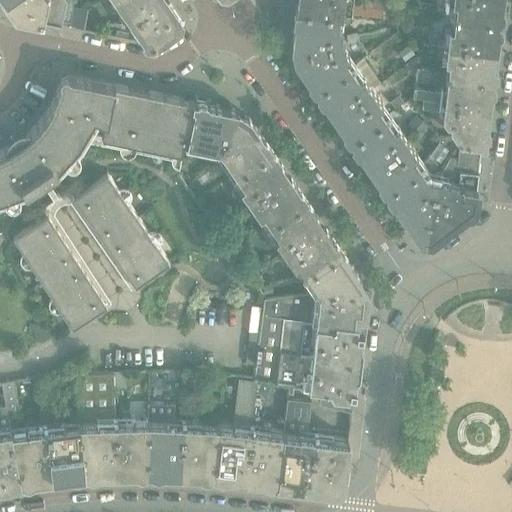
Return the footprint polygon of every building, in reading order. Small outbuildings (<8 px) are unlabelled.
[(46,0),(4,0),(14,14),(42,20),(46,0)] [(72,6),(72,0),(46,0),(42,20),(68,25),(72,6)] [(179,17),(167,0),(114,0),(130,22),(142,40),(151,42),(152,42),(178,24),(179,17)] [(296,0),(296,7),(340,12),(350,14),(384,18),(394,19),(396,0),(377,0),(383,1),(382,8),(351,3),(351,0),(296,0)] [(451,0),(451,2),(455,2),(454,13),(497,19),(499,0),(451,0)] [(83,28),(87,9),(72,6),(68,25),(83,28)] [(347,55),(342,47),(340,32),(341,23),(339,23),(340,12),(296,7),(291,45),(292,45),(295,47),(296,53),(295,57),(316,87),(349,64),(344,57),(347,55)] [(494,43),(497,19),(454,13),(452,25),(448,25),(443,62),(448,63),(447,73),(490,79),(493,53),(491,50),(491,45),(494,43)] [(380,102),(370,87),(358,71),(356,73),(349,64),(316,87),(351,138),(384,115),(377,105),(380,102)] [(487,102),(490,79),(447,73),(445,86),(440,85),(439,91),(414,88),(412,98),(423,99),(422,108),(437,110),(437,112),(441,113),(445,120),(449,120),(448,125),(458,138),(477,140),(477,142),(481,143),(481,141),(482,141),(486,111),(484,109),(484,104),(487,102)] [(0,198),(25,190),(40,180),(53,199),(56,204),(61,200),(58,196),(45,176),(60,166),(82,142),(86,136),(119,142),(119,146),(121,149),(124,151),(127,151),(130,150),(133,148),(134,145),(171,153),(171,156),(173,159),(175,161),(178,162),(181,150),(183,150),(184,144),(193,100),(149,91),(146,93),(129,90),(126,86),(65,74),(65,75),(62,77),(61,77),(57,90),(51,102),(45,113),(37,123),(28,132),(26,135),(26,139),(27,142),(21,146),(14,150),(11,147),(8,147),(5,147),(0,149),(0,198)] [(403,102),(398,94),(389,100),(394,108),(403,102)] [(270,148),(248,116),(243,116),(238,113),(237,109),(193,100),(184,144),(220,152),(234,173),(270,148)] [(411,129),(422,117),(416,108),(411,112),(415,114),(406,124),(411,129)] [(415,153),(404,137),(393,122),(390,124),(384,115),(351,138),(385,188),(419,165),(411,155),(415,153)] [(418,135),(427,125),(422,117),(411,129),(418,135)] [(440,162),(449,149),(438,140),(429,152),(440,162)] [(475,203),(476,190),(476,187),(481,146),(459,144),(454,169),(460,168),(458,171),(456,186),(429,179),(419,165),(385,188),(405,217),(417,233),(419,236),(430,238),(475,203)] [(305,198),(287,173),(270,148),(234,173),(242,185),(239,187),(257,213),(260,211),(269,223),(305,198)] [(189,183),(195,177),(188,171),(183,178),(189,183)] [(169,261),(138,216),(107,172),(80,190),(77,185),(68,190),(58,196),(61,200),(64,199),(67,198),(68,199),(130,287),(130,286),(132,288),(135,288),(136,287),(134,284),(169,261)] [(205,193),(197,182),(190,187),(198,198),(205,193)] [(340,249),(322,223),(305,198),(269,223),(277,235),(274,237),(292,263),(295,261),(304,273),(340,249)] [(110,300),(81,256),(52,210),(52,209),(53,206),(56,204),(53,199),(43,206),(36,213),(39,218),(12,235),(71,326),(105,303),(108,307),(109,305),(110,302),(109,300),(110,300)] [(214,224),(228,214),(224,208),(210,217),(214,224)] [(245,240),(239,231),(227,240),(233,249),(245,240)] [(360,278),(340,249),(304,273),(316,291),(318,292),(316,305),(312,304),(310,319),(356,324),(357,311),(363,312),(365,290),(361,287),(359,282),(360,278)] [(263,280),(257,271),(252,274),(259,284),(263,280)] [(273,294),(270,284),(262,286),(265,296),(273,294)] [(353,388),(361,325),(356,324),(310,319),(261,313),(253,378),(275,380),(321,386),(328,387),(332,392),(347,394),(348,388),(353,388)] [(99,373),(75,375),(78,419),(83,471),(111,470),(113,470),(147,469),(148,419),(130,419),(114,419),(113,373),(112,373),(103,373),(99,373)] [(13,382),(0,384),(4,404),(6,418),(19,416),(13,382)] [(349,425),(352,399),(347,398),(347,394),(332,392),(328,387),(321,386),(318,414),(323,415),(324,406),(335,409),(333,423),(349,425)] [(148,419),(147,469),(179,470),(212,472),(215,421),(181,420),(174,420),(175,403),(149,402),(148,419)] [(0,483),(19,480),(19,479),(8,427),(6,418),(4,404),(0,405),(0,483)] [(23,426),(8,427),(19,479),(32,477),(52,475),(83,471),(78,419),(44,423),(23,426)] [(215,421),(212,472),(245,476),(276,480),(281,430),(249,426),(215,421)] [(276,480),(292,482),(309,485),(336,488),(342,484),(347,439),(315,435),(281,430),(276,480)]
